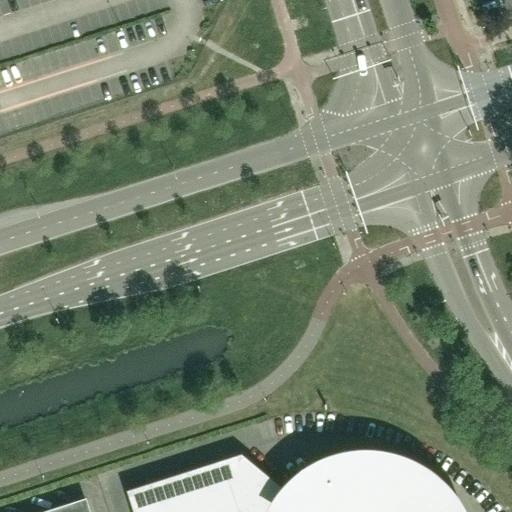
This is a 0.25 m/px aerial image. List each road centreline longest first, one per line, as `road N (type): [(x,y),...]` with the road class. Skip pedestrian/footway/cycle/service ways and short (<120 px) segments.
road 1 (secondary): [(0,313),(401,184)]
road 2 (secondary): [(381,120),(0,243)]
road 3 (tertiary): [(401,184),(477,344),(511,396)]
road 4 (tertiary): [(511,343),(442,169)]
road 5 (secondary): [(342,0),(381,120)]
